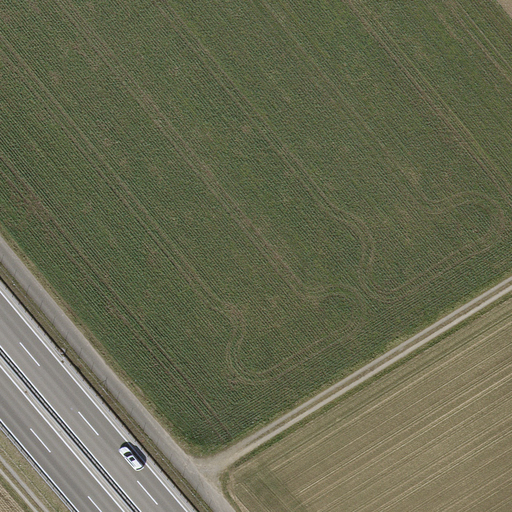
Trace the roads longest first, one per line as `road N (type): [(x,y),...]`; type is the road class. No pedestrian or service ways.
road 1 (track): [(192,478),(511,282)]
road 2 (track): [(0,248),(221,511)]
road 3 (trunk): [(165,511),(0,317)]
road 4 (trunk): [(0,389),(102,511)]
